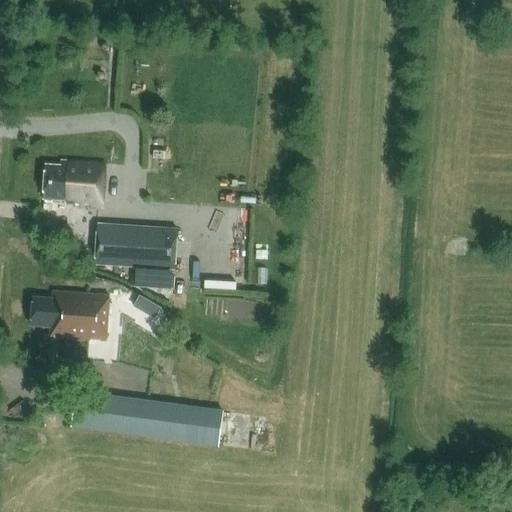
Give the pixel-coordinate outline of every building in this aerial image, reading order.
[(101,204),(104,164),(62,161),(61,166),(45,165),(43,199),(65,201),(65,204),(74,205),(75,207),(100,207),(101,206),(101,204)] [(175,270),(178,229),(97,224),(95,265),(175,270)] [(104,336),(106,296),(53,293),(53,299),(33,297),(31,325),(38,326),(37,339),(68,341),(69,334),(104,336)] [(151,359),(161,319),(136,313),(126,353),(151,359)] [(72,427),(219,446),(223,411),(76,392),(72,427)]
